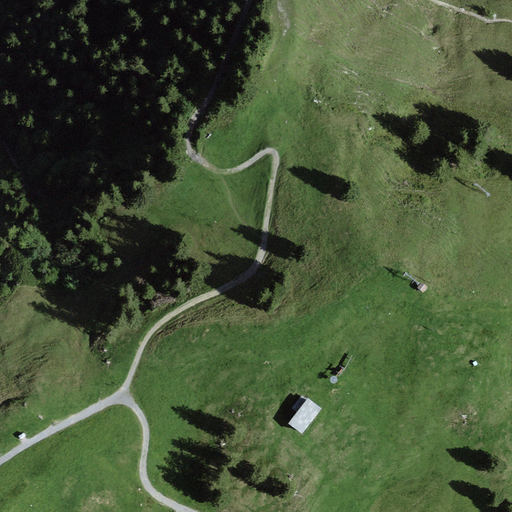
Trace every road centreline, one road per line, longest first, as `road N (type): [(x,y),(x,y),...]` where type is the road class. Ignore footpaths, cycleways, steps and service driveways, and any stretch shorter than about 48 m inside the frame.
road 1 (track): [(243,0),(195,120),(191,152),(207,170),(229,175),(277,152),(264,247),(255,270),(235,287),(147,332),(117,398)]
road 2 (track): [(190,511),(147,490),(140,417),(117,398)]
road 3 (track): [(117,398),(0,462)]
